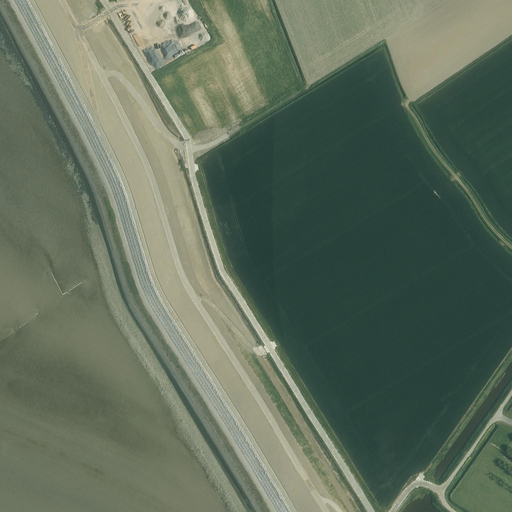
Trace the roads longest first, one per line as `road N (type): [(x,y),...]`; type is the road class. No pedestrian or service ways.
road 1 (unclassified): [(324,511),(187,285),(146,165),(61,0)]
road 2 (track): [(101,77),(119,76),(188,150),(310,87)]
road 3 (track): [(511,247),(405,102)]
road 4 (unclassified): [(454,511),(442,492),(511,394)]
